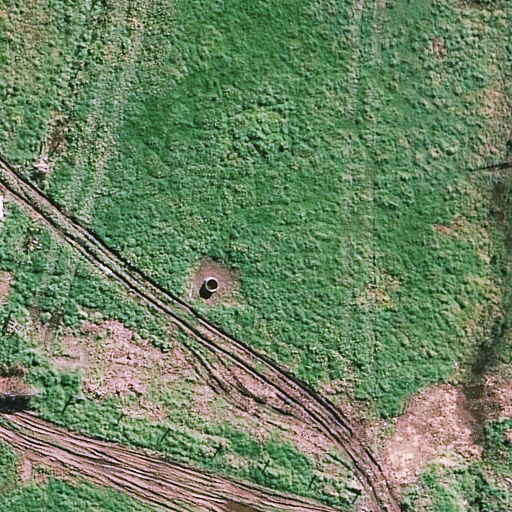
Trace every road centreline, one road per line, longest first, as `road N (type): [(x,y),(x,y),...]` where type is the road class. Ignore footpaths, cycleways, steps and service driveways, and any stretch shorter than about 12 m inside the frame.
road 1 (motorway): [(0,159),(477,511)]
road 2 (motorway): [(328,511),(0,260)]
